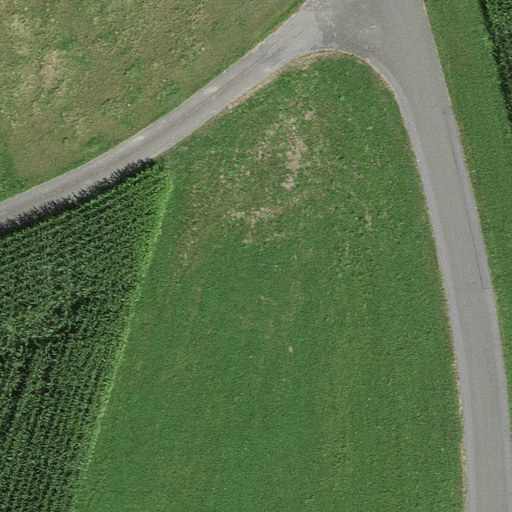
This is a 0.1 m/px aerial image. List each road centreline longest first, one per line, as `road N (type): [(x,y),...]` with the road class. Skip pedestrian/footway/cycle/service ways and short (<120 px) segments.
road 1 (unclassified): [(487,511),(482,370),(441,135),(404,0)]
road 2 (track): [(381,0),(349,7),(278,49),(141,149),(0,215)]
